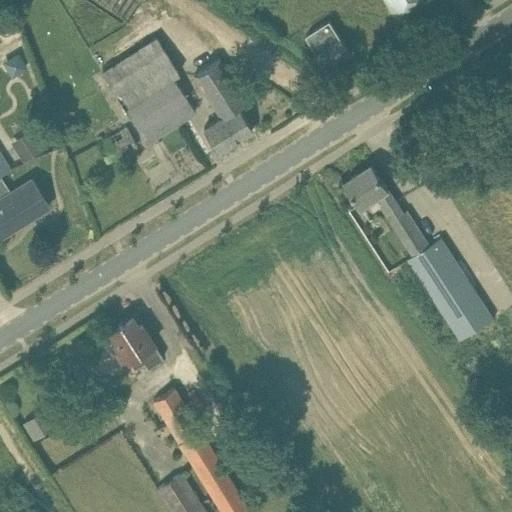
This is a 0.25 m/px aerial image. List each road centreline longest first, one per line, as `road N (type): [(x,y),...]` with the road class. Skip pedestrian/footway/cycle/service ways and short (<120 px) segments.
road 1 (tertiary): [(0,341),(511,21)]
road 2 (track): [(350,122),(167,0)]
